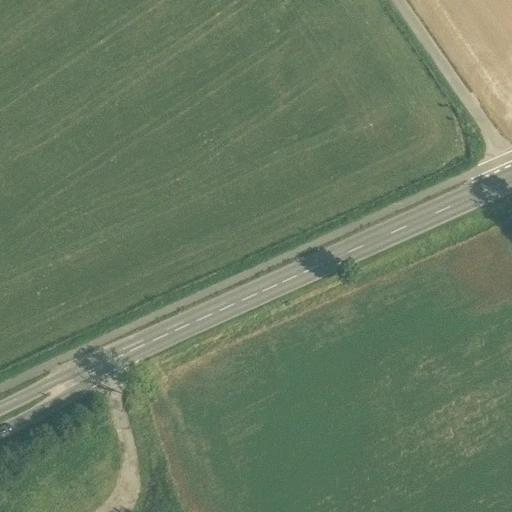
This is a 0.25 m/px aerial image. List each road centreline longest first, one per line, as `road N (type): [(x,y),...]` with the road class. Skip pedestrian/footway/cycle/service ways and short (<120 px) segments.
road 1 (tertiary): [(0,420),(197,319),(511,179)]
road 2 (track): [(400,0),(511,160)]
